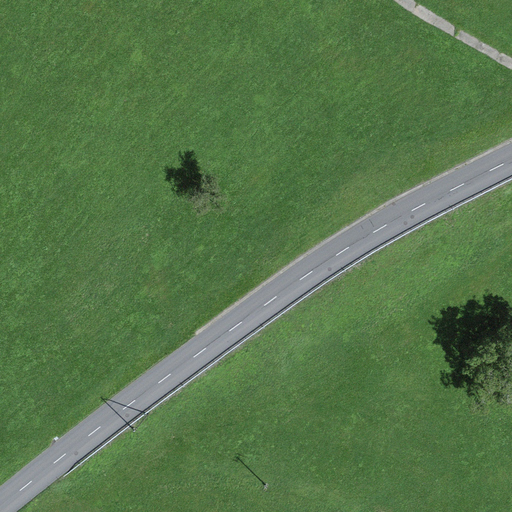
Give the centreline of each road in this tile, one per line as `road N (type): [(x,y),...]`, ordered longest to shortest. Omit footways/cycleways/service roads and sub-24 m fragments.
road 1 (secondary): [(0,508),(204,347),(379,226),(511,159)]
road 2 (track): [(404,0),(511,67)]
